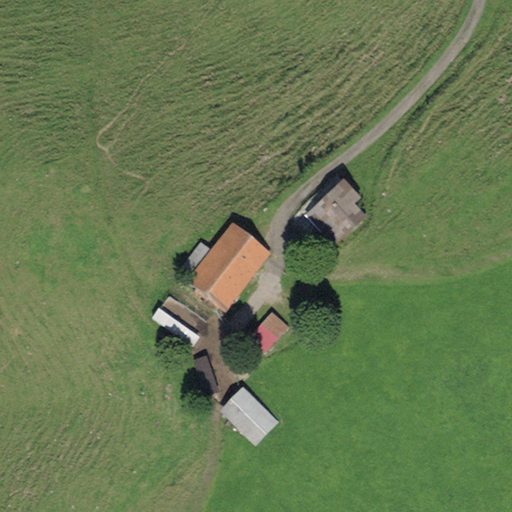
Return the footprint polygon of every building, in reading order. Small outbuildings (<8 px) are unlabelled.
[(370,212),(339,184),(310,216),(341,244),(370,212)] [(230,230),(189,283),(229,315),(271,261),(230,230)] [(158,305),(190,324),(201,304),(169,285),(158,305)] [(274,307),(253,327),(271,346),(292,327),(274,307)] [(212,387),(239,376),(224,339),(196,350),(212,387)] [(284,427),(251,396),(230,419),(263,449),(284,427)]
